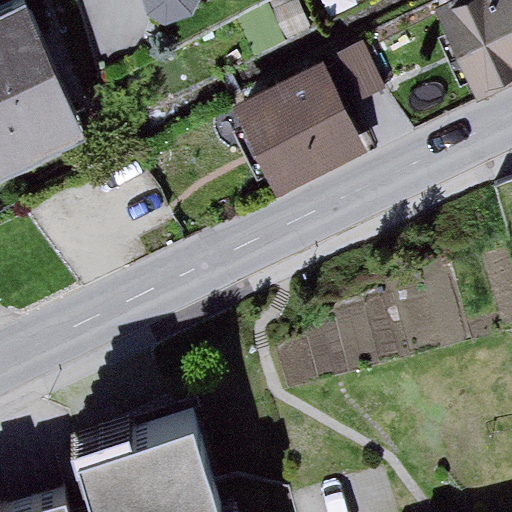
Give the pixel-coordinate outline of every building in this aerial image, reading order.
[(511,0),(461,0),(432,13),(476,108),(511,91),(511,0)] [(0,166),(87,123),(32,12),(0,27),(0,166)] [(368,39),(342,53),(365,94),(391,80),(368,39)] [(333,76),(254,114),(288,185),(367,147),(333,76)] [(205,408),(88,444),(108,511),(232,511),(237,511),(205,408)] [(78,511),(75,501),(35,511),(78,511)]
